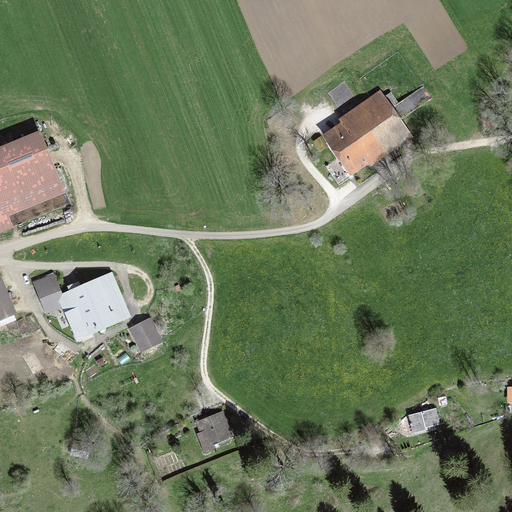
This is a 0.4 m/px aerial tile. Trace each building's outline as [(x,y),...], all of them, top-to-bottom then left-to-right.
[(376,96),(309,141),(336,181),(403,137),(376,96)] [(0,153),(0,235),(16,229),(12,218),(72,195),(49,135),(0,153)] [(67,307),(83,340),(135,315),(115,274),(70,296),(59,275),(37,286),(51,314),(67,307)] [(0,278),(0,325),(20,317),(4,277),(0,278)] [(155,319),(135,330),(149,355),(169,344),(155,319)] [(511,390),(502,392),(504,406),(511,405),(511,390)] [(404,418),(408,433),(433,428),(430,412),(404,418)] [(203,436),(211,455),(220,452),(218,446),(237,438),(227,414),(200,425),(205,435),(203,436)]
